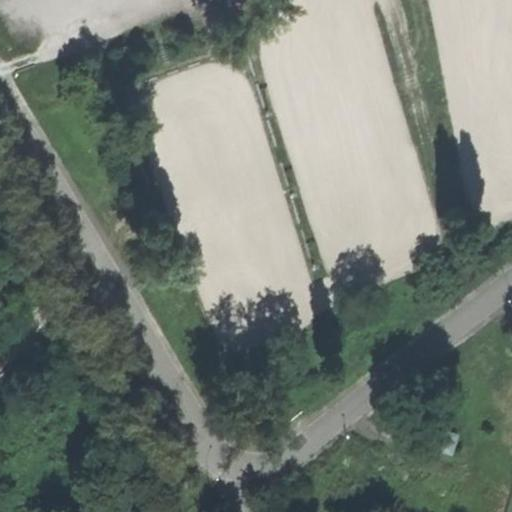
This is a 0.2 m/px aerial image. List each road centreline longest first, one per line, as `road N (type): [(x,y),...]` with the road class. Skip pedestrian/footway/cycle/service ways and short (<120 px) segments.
road 1 (unclassified): [(215,456),(0,105)]
road 2 (unclassified): [(215,456),(258,468),(290,456),(511,281)]
